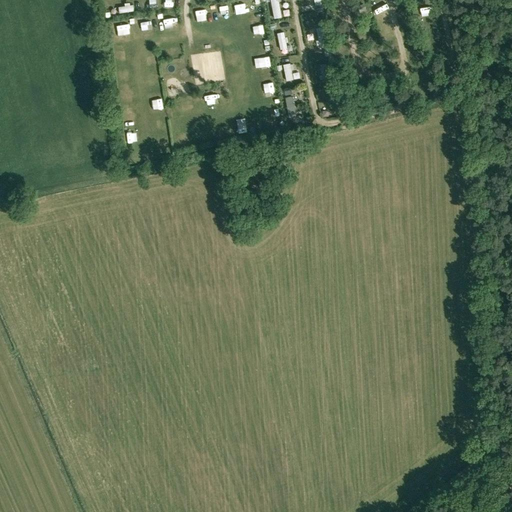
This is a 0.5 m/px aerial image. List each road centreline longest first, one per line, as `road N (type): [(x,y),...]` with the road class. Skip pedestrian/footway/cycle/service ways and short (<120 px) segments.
road 1 (track): [(393,0),(405,62),(399,108),(318,128),(294,0)]
road 2 (unclassified): [(412,511),(511,435)]
